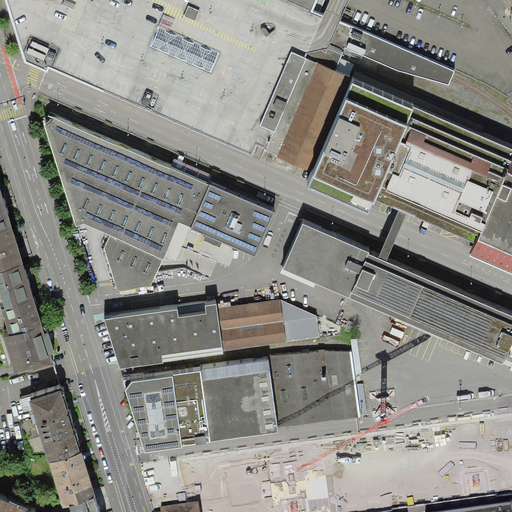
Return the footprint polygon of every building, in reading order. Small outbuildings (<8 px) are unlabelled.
[(6,0),(24,58),(47,68),(49,64),(146,106),(147,106),(252,152),(257,141),(266,146),(265,147),(310,166),(350,74),(335,68),(345,45),(397,68),(449,82),(452,76),(455,68),(338,18),(329,14),(312,7),(315,0),(6,0)] [(420,213),(475,237),(476,238),(511,151),(511,144),(352,75),(307,180),(368,206),(373,193),(420,213)] [(255,252),(274,209),(275,207),(209,178),(209,181),(50,111),(49,114),(48,115),(46,117),(43,117),(68,198),(76,222),(84,219),(110,231),(104,244),(117,287),(151,282),(179,219),(255,252)] [(511,151),(476,238),(475,237),(470,250),(480,255),(511,268),(511,151)] [(0,196),(0,194),(0,225),(9,223),(0,196)] [(303,218),(283,263),(349,292),(368,248),(369,246),(346,236),(303,218)] [(0,264),(20,259),(12,232),(9,223),(0,225),(0,264)] [(368,248),(349,292),(503,358),(503,357),(511,360),(510,363),(511,363),(511,309),(411,266),(368,248)] [(0,289),(4,302),(31,293),(24,271),(20,259),(0,264),(0,289)] [(10,317),(6,319),(9,329),(39,320),(33,300),(31,293),(4,302),(1,303),(1,304),(5,303),(10,317)] [(120,363),(223,349),(223,348),(318,335),(318,337),(341,334),(339,324),(280,299),(217,307),(216,299),(104,314),(109,330),(120,363)] [(9,329),(3,331),(3,333),(7,331),(9,336),(4,337),(7,346),(11,345),(15,355),(11,356),(11,359),(15,357),(17,363),(13,365),(14,366),(18,365),(32,361),(32,363),(51,358),(47,347),(51,346),(47,334),(46,328),(42,329),(39,320),(9,329)] [(358,414),(350,350),(323,349),(268,354),(268,355),(278,425),(293,423),(358,414)] [(278,425),(268,355),(200,364),(210,434),(221,433),(278,425)] [(200,364),(123,374),(127,387),(145,443),(210,434),(200,364)] [(36,417),(66,408),(62,393),(59,385),(20,398),(23,409),(33,406),(36,417)] [(42,436),(72,427),(68,413),(66,408),(36,417),(37,419),(40,418),(43,427),(40,428),(42,436)] [(74,431),(72,427),(42,436),(43,438),(46,437),(49,446),(46,447),(48,455),(78,446),(74,431)] [(81,456),(78,446),(48,455),(54,473),(58,472),(61,480),(87,472),(81,456)] [(68,498),(92,490),(88,477),(87,472),(61,480),(57,482),(62,500),(68,498)] [(98,511),(94,497),(92,490),(68,498),(70,505),(73,504),(75,511),(98,511)] [(0,511),(10,511),(16,501),(0,494),(0,511)] [(33,511),(35,509),(16,501),(10,511),(33,511)]
